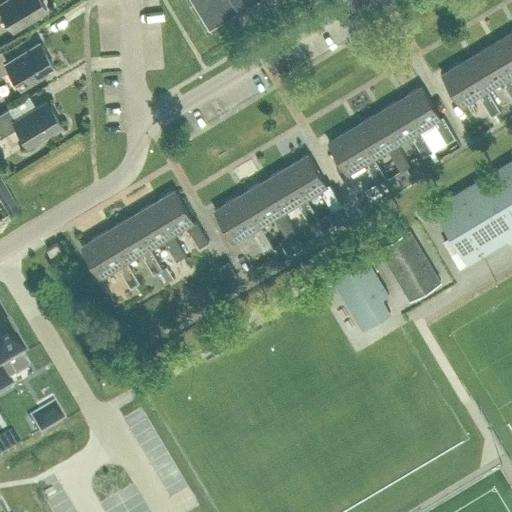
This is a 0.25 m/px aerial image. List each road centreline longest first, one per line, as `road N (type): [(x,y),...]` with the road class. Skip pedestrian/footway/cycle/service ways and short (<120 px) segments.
road 1 (residential): [(141,126),(356,0)]
road 2 (residential): [(0,251),(126,177),(141,126)]
road 3 (residential): [(141,126),(127,0)]
